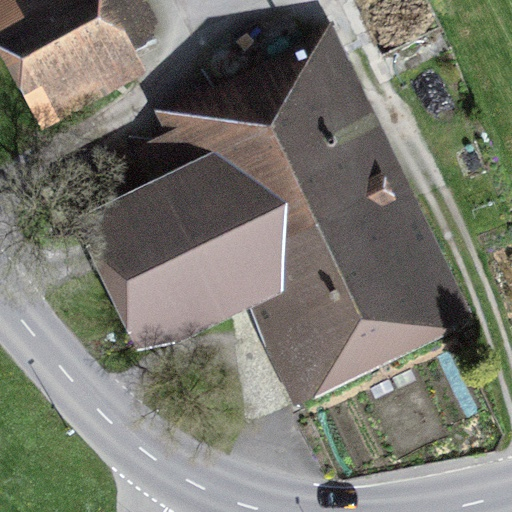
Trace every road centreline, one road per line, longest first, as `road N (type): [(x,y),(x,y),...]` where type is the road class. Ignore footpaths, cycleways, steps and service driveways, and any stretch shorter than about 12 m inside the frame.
road 1 (track): [(511,387),(394,99),(332,0)]
road 2 (track): [(0,210),(99,146),(150,83),(180,0)]
road 3 (secondary): [(185,478),(108,418),(0,294)]
